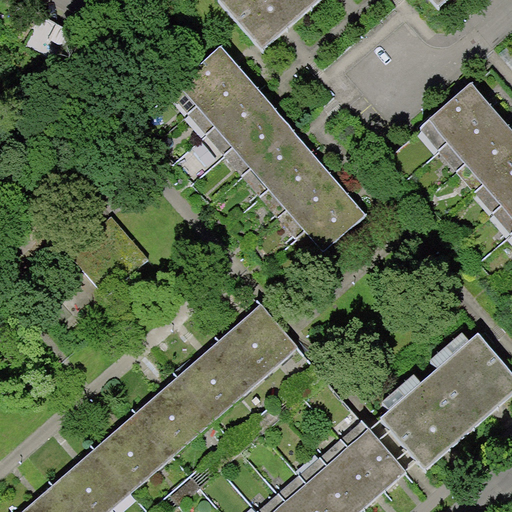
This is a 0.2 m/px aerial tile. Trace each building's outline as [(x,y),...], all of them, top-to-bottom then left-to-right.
[(283,33),(310,10),(301,0),(218,0),(217,1),(262,52),(283,33)] [(321,0),(301,0),(310,10),(321,0)] [(429,0),(437,9),(439,10),(439,9),(448,0),(429,0)] [(39,57),(56,25),(40,17),(23,48),(39,57)] [(56,66),(73,34),(62,29),(56,25),(39,57),(56,66)] [(196,109),(238,72),(230,61),(221,51),(178,88),(196,109)] [(238,72),(196,109),(214,130),(256,92),(247,81),(238,72)] [(447,146),(490,109),(480,98),(472,89),(473,87),(470,89),(437,117),(429,125),(447,146)] [(256,92),(214,130),(232,151),(275,113),(265,102),(256,92)] [(447,146),(465,167),(508,130),(498,118),(490,109),(447,146)] [(250,171),(293,134),(282,122),(275,113),(232,151),(250,171)] [(483,188),(511,162),(511,134),(508,130),(465,167),(483,188)] [(250,171),(268,192),(311,155),(296,138),(293,134),(250,171)] [(311,155),(268,192),(286,213),(329,176),(315,159),(311,155)] [(501,209),(511,198),(511,162),(483,188),(501,209)] [(329,176),(286,213),(304,234),(347,196),(333,180),(329,176)] [(323,255),(365,218),(366,216),(365,217),(351,201),(347,196),(304,234),(323,255)] [(511,198),(501,209),(511,221),(511,198)] [(89,278),(105,298),(148,261),(111,218),(69,255),(89,278)] [(255,386),(297,350),(260,307),(247,318),(218,343),(255,386)] [(511,396),(511,376),(478,337),(429,379),(473,430),(497,410),(511,396)] [(255,386),(218,343),(205,355),(177,379),(214,422),(255,386)] [(214,422),(177,379),(164,391),(135,415),(172,458),(214,422)] [(429,379),(380,421),(425,472),(449,451),(473,430),(429,379)] [(172,458),(135,415),(122,427),(94,451),(131,494),(172,458)] [(405,474),(369,432),(348,450),(384,492),(399,480),(405,474)] [(348,450),(327,468),(364,510),(378,498),(384,492),(348,450)] [(52,487),(73,511),(110,511),(131,494),(94,451),(81,462),(52,487)] [(361,511),(364,510),(327,468),(306,486),(328,511),(361,511)] [(328,511),(306,486),(285,504),(292,511),(328,511)] [(23,511),(73,511),(52,487),(39,499),(23,511)]
